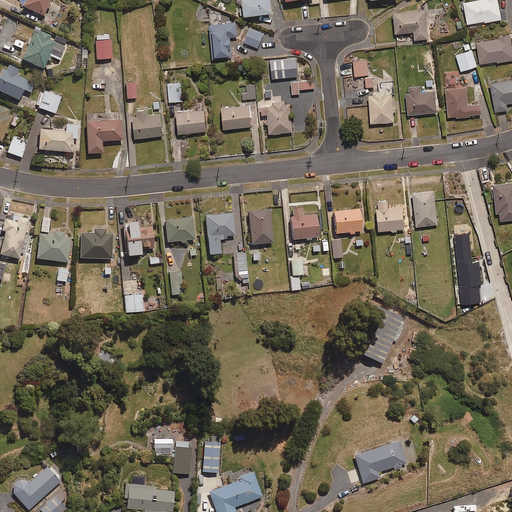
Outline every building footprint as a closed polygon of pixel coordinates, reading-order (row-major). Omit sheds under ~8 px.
[(48,8),(51,3),(48,2),(49,0),(24,0),(23,4),(42,14),(46,7),(48,8)] [(272,9),(270,0),(242,0),(244,11),(272,9)] [(483,21),(500,18),(496,0),(468,0),(461,1),(465,23),(483,20),(483,21)] [(413,38),(426,37),(424,9),(392,11),(394,32),(412,31),(413,38)] [(204,11),(204,22),(210,22),(211,57),(220,57),(219,52),(230,52),(230,35),(237,35),(236,21),(223,21),(223,10),(204,11)] [(62,60),(68,46),(56,40),(49,37),(51,33),(35,26),(21,57),(43,67),(49,55),(62,60)] [(257,47),(263,33),(250,27),(244,41),(257,47)] [(111,38),(108,38),(108,34),(96,34),(96,58),(111,57),(111,38)] [(511,58),(511,56),(508,34),(496,35),(497,37),(475,41),(478,63),(496,60),(496,61),(511,58)] [(460,70),(475,65),(468,41),(461,44),(463,51),(454,53),(460,70)] [(353,75),(367,74),(366,59),(352,60),(353,75)] [(29,91),(33,85),(26,81),(27,79),(16,73),(18,68),(8,63),(6,69),(1,67),(0,69),(0,89),(18,98),(22,88),(29,91)] [(372,86),(371,75),(363,76),(365,86),(372,86)] [(505,103),(511,101),(511,76),(488,81),(494,111),(506,108),(505,103)] [(299,80),(291,80),(292,93),(301,92),(301,88),(314,87),(314,79),(300,79),(300,80),(299,80)] [(393,94),(393,81),(378,82),(379,90),(367,90),(369,122),(392,120),(390,94),(393,94)] [(136,97),(135,82),(126,83),(126,97),(136,97)] [(182,100),(182,82),(168,82),(168,100),(182,100)] [(242,98),(256,97),(255,83),(241,84),(242,98)] [(418,85),(407,86),(407,91),(405,91),(407,113),(434,111),(433,89),(418,90),(418,85)] [(454,116),(468,115),(468,113),(479,112),(479,103),(466,104),(464,86),(443,88),(446,114),(454,114),(454,116)] [(264,98),(272,97),(271,88),(263,89),(264,98)] [(55,112),(61,97),(44,90),(38,105),(55,112)] [(269,132),(292,130),(290,98),(260,101),(261,113),(267,112),(269,132)] [(224,127),(251,124),(249,103),(221,106),(224,127)] [(9,123),(14,125),(18,118),(6,113),(8,109),(0,104),(0,138),(1,139),(9,123)] [(160,112),(147,113),(147,107),(134,108),(135,114),(133,115),(135,136),(162,134),(160,112)] [(178,131),(206,129),(204,107),(177,109),(178,131)] [(118,119),(118,112),(86,113),(88,152),(102,151),(101,139),(122,138),(121,119),(118,119)] [(76,137),(77,123),(66,122),(65,130),(40,127),(38,147),(72,151),(73,137),(76,137)] [(21,156),(27,140),(12,135),(7,151),(21,156)] [(481,182),(491,180),(489,167),(479,168),(481,182)] [(511,180),(491,182),(493,213),(498,212),(498,219),(511,217),(511,180)] [(416,225),(438,222),(434,189),(412,191),(416,225)] [(377,209),(378,229),(391,228),(391,231),(396,231),(396,228),(404,228),(403,205),(388,206),(387,198),(378,198),(379,209),(377,209)] [(306,239),(311,239),(311,236),(318,236),(316,214),(301,215),(300,205),(290,206),(293,238),(305,237),(306,239)] [(252,243),(272,241),(269,208),(249,210),(252,243)] [(349,233),(353,233),(353,230),(361,230),(359,208),(334,210),(336,232),(348,231),(349,233)] [(48,232),(51,210),(43,209),(40,231),(48,232)] [(219,238),(227,237),(227,234),(234,234),(232,212),(205,214),(208,252),(220,252),(219,238)] [(23,238),(27,217),(12,214),(11,218),(4,216),(1,228),(4,229),(0,248),(0,252),(19,257),(20,251),(24,252),(26,239),(23,238)] [(170,245),(178,244),(178,243),(187,242),(187,239),(194,238),(192,216),(165,218),(166,241),(170,240),(170,245)] [(139,227),(138,219),(125,220),(126,239),(127,252),(140,251),(140,244),(152,243),(151,226),(139,227)] [(104,232),(104,228),(93,228),(93,232),(80,231),(79,256),(111,257),(112,232),(104,232)] [(66,232),(52,230),(52,234),(39,232),(36,257),(67,261),(70,236),(65,236),(66,232)] [(354,238),(355,246),(363,245),(363,237),(354,238)] [(342,256),(340,239),(331,240),(333,257),(342,256)] [(186,247),(186,256),(196,255),(196,248),(201,248),(201,242),(191,242),(191,247),(186,247)] [(259,260),(259,246),(248,247),(248,255),(252,255),(252,260),(259,260)] [(149,263),(159,263),(158,253),(152,253),(152,256),(149,257),(149,263)] [(242,282),(248,282),(247,276),(246,254),(237,254),(238,277),(242,277),(242,282)] [(303,273),(302,259),(291,259),(292,274),(303,273)] [(111,275),(111,266),(103,266),(103,275),(111,275)] [(66,281),(67,269),(57,268),(56,279),(66,281)] [(182,293),(180,269),(169,270),(171,294),(182,293)] [(125,311),(142,310),(141,280),(126,281),(126,294),(125,294),(125,311)] [(457,311),(469,310),(469,301),(457,301),(457,311)] [(381,363),(403,316),(374,303),(353,350),(381,363)] [(117,352),(99,346),(96,357),(114,363),(117,352)] [(188,446),(188,441),(175,440),(174,448),(171,448),(171,438),(153,438),(153,455),(160,455),(174,455),(173,472),(189,473),(191,447),(188,446)] [(204,440),(203,448),(200,448),(200,461),(198,461),(197,470),(217,471),(219,441),(204,440)] [(393,466),(394,469),(402,467),(401,463),(406,462),(399,440),(354,454),(363,482),(380,477),(378,471),(393,466)] [(12,488),(12,490),(12,492),(27,509),(60,481),(46,465),(28,481),(26,480),(25,479),(23,479),(21,479),(19,479),(18,480),(16,481),(15,482),(13,483),(13,485),(12,487),(12,488)] [(235,511),(234,506),(262,496),(253,471),(239,476),(240,479),(209,491),(216,511),(235,511)] [(170,511),(172,491),(155,490),(155,485),(142,484),(142,477),(136,477),(135,483),(124,483),(123,497),(127,498),(126,508),(144,509),(143,511),(170,511)] [(60,502),(65,497),(59,490),(36,511),(60,511),(66,508),(60,502)]
